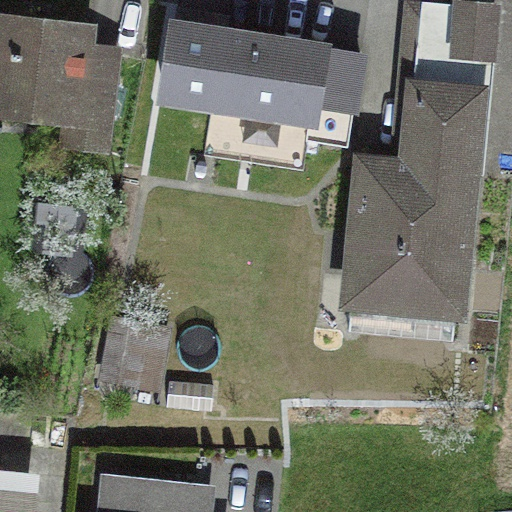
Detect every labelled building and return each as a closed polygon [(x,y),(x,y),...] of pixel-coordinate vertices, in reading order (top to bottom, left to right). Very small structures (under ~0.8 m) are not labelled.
[(345,303),(453,313),(481,22),(417,16),(403,168),(358,164),(345,303)] [(99,151),(108,73),(112,54),(81,47),(82,34),(0,24),(0,111),(56,118),(60,147),(99,151)] [(306,122),(303,142),(343,148),(357,58),(171,29),(161,89),(209,96),(207,107),(306,122)] [(141,329),(111,323),(100,378),(129,384),(141,329)] [(200,511),(205,475),(93,463),(86,511),(200,511)]
